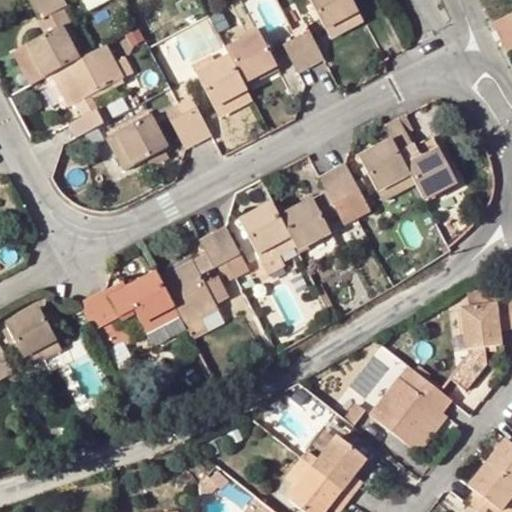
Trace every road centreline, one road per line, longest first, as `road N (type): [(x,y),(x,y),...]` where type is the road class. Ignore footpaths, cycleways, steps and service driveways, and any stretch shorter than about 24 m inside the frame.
road 1 (residential): [(0,491),(128,448),(260,387),(462,268)]
road 2 (residential): [(73,256),(412,82)]
road 3 (residential): [(0,112),(73,256)]
road 4 (residential): [(511,389),(415,511)]
